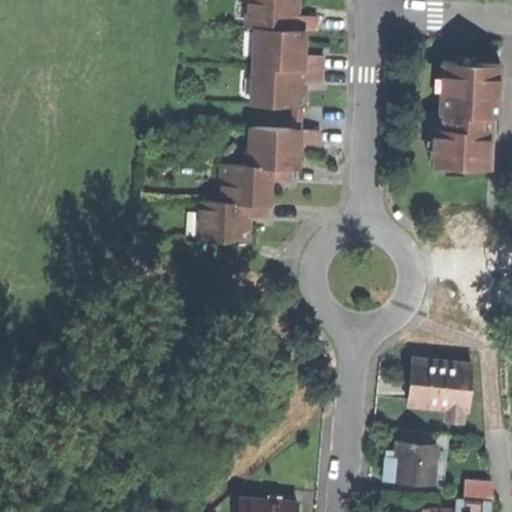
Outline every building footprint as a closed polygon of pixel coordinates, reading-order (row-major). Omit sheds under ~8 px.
[(254,28),(305,30),(315,31),(316,15),(298,15),(298,11),(298,0),(246,0),(246,27),(254,28)] [(304,50),(305,30),(254,28),(253,65),(322,68),(323,55),(304,55),(304,50)] [(431,166),(488,167),(489,131),(489,116),(498,116),(500,64),(442,62),(441,112),(432,111),(432,128),(431,166)] [(305,86),(305,82),(322,83),(322,68),(253,65),(251,104),(291,106),(301,106),(304,106),(305,86)] [(300,128),(301,106),(291,106),(290,127),(300,128)] [(432,128),(432,111),(424,111),(423,118),(423,127),(432,128)] [(498,131),(498,116),(489,116),(489,131),(498,131)] [(247,166),(291,168),(297,168),(298,148),(298,144),(319,145),(319,129),(300,128),(290,127),(249,126),(247,166)] [(220,165),(219,202),(269,204),(269,184),(270,181),(291,182),(291,168),(247,166),(220,165)] [(269,204),(219,202),(198,202),(196,240),(247,242),(248,222),(248,218),(268,219),(269,204)] [(461,420),(462,408),(468,409),(471,363),(411,358),(409,377),(407,404),(446,407),(445,419),(461,420)] [(443,478),(447,433),(399,429),(397,443),(386,442),(383,467),(382,479),(432,483),(433,477),(443,478)] [(462,481),(461,496),(489,497),(490,482),(462,481)] [(240,498),(239,511),(295,511),(296,502),(281,501),(281,494),(268,493),(267,500),(240,498)] [(488,511),(489,510),(485,510),(486,502),(461,501),(461,504),(453,503),(452,508),(433,507),(432,511),(419,511),(418,511),(488,511)]
